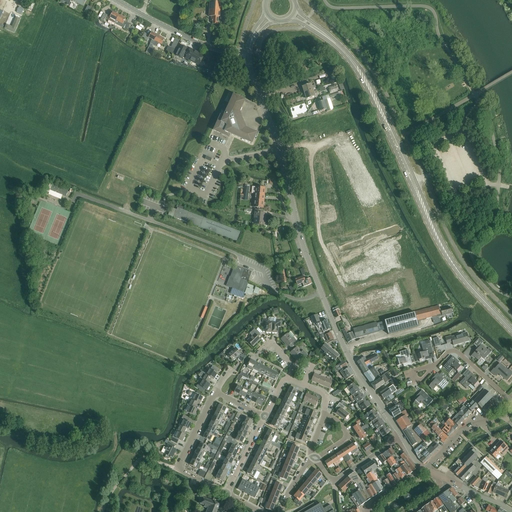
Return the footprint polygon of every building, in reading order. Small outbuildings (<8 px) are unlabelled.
[(30,0),(26,10),(31,12),(36,0),(30,0)] [(220,17),(221,3),(210,2),(209,16),(211,17),(211,21),(212,22),(212,24),(218,25),(218,17),(220,17)] [(106,19),(108,21),(112,22),(115,24),(119,16),(113,12),(111,15),(108,14),(107,15),(104,14),(100,20),(104,22),(106,19)] [(119,16),(115,24),(123,29),(124,28),(126,30),(129,24),(124,22),(126,19),(119,16)] [(152,40),(149,46),(147,51),(149,52),(152,47),(153,45),(158,36),(151,32),(150,36),(147,34),(144,39),(147,41),(149,38),(152,40)] [(158,36),(153,45),(156,47),(158,43),(161,45),(162,44),(166,47),(167,45),(163,43),(164,39),(158,36)] [(171,47),(168,46),(166,51),(174,54),(176,50),(175,49),(179,40),(175,38),(171,47)] [(181,46),(176,55),(176,56),(182,59),(183,58),(182,58),(184,55),(187,57),(186,58),(187,58),(198,65),(199,65),(199,64),(203,57),(204,56),(203,56),(200,54),(194,51),(191,50),(190,49),(190,50),(189,52),(187,50),(187,49),(187,48),(182,46),(181,45),(181,46)] [(302,87),(304,93),(313,90),(313,89),(315,88),(314,85),(312,86),(311,84),(307,86),(306,85),(305,84),(303,84),(303,86),(303,87),(302,87)] [(330,94),(338,91),(336,85),(328,88),(330,94)] [(304,93),(305,96),(304,97),(304,98),(305,99),(306,99),(315,96),(314,94),(317,93),(316,91),(314,92),(313,90),(304,93)] [(214,130),(229,137),(230,134),(252,144),(256,134),(258,135),(258,133),(263,123),(255,104),(252,102),(246,99),(245,99),(244,98),(243,100),(234,95),(224,117),(221,116),(214,130)] [(326,110),(327,111),(330,110),(327,100),(324,101),(318,102),(320,106),(318,106),(320,111),(321,111),(326,110)] [(348,117),(342,119),(345,126),(351,124),(348,117)] [(342,119),(337,121),(339,128),(345,126),(342,119)] [(337,121),(331,123),(333,130),(339,128),(337,121)] [(320,126),(314,128),(316,135),(322,133),(320,126)] [(314,128),(308,130),(311,137),(316,135),(314,128)] [(349,137),(336,141),(338,147),(344,145),(346,149),(355,146),(353,140),(350,141),(349,137)] [(314,152),(310,153),(313,160),(322,156),(321,152),(327,150),(325,145),(313,149),(314,152)] [(355,151),(342,155),(344,161),(350,159),(351,163),(361,160),(359,154),(356,155),(355,151)] [(315,168),(312,169),(314,175),(324,172),(323,168),(329,166),(327,160),(314,164),(315,168)] [(361,166),(348,170),(350,175),(356,173),(357,178),(367,175),(365,168),(362,169),(361,166)] [(317,184),(313,185),(316,191),(325,188),(324,184),(330,182),(328,176),(316,180),(317,184)] [(367,180),(355,184),(356,189),(363,187),(364,192),(374,189),(372,182),(369,183),(367,180)] [(68,192),(67,192),(68,190),(58,186),(53,184),(50,183),(46,192),(49,193),(50,190),(66,197),(68,192)] [(256,187),(255,194),(264,195),(265,188),(256,187)] [(318,199),(315,200),(317,207),(327,204),(325,199),(332,197),(330,192),(317,196),(318,199)] [(375,193),(362,198),(364,203),(370,201),(372,206),(381,202),(379,196),(376,197),(375,193)] [(174,217),(200,228),(237,242),(241,232),(184,210),(185,208),(179,206),(178,208),(177,208),(174,217)] [(320,215),(316,216),(319,223),(328,219),(327,215),(333,213),(331,207),(319,212),(320,215)] [(382,207),(370,211),(371,217),(378,215),(379,219),(389,216),(387,210),(383,211),(382,207)] [(264,225),(265,214),(263,213),(263,211),(256,210),(254,220),(256,220),(256,224),(264,225)] [(321,231),(318,232),(320,238),(330,235),(328,231),(335,229),(333,223),(320,227),(321,231)] [(398,249),(388,252),(392,264),(399,262),(396,253),(399,252),(398,249)] [(379,254),(369,257),(373,269),(380,267),(377,258),(380,257),(379,254)] [(358,259),(348,263),(352,275),(359,273),(356,264),(359,263),(358,259)] [(425,262),(420,263),(423,275),(430,274),(428,268),(427,262),(425,262)] [(420,263),(413,265),(416,277),(423,275),(420,263)] [(339,264),(329,268),(333,280),(340,278),(337,269),(340,268),(339,264)] [(243,293),(246,286),(251,272),(235,266),(230,277),(236,279),(232,288),(243,293)] [(297,285),(303,283),(304,286),(312,284),(310,279),(305,281),(303,276),(295,279),(297,285)] [(431,281),(418,284),(420,291),(433,288),(431,281)] [(247,295),(248,293),(251,295),(253,290),(252,289),(254,286),(248,284),(247,287),(249,288),(249,289),(247,288),(245,294),(247,295)] [(400,284),(394,286),(397,296),(403,294),(401,288),(400,284)] [(394,286),(388,287),(391,297),(397,296),(394,286)] [(388,287),(382,289),(385,299),(391,297),(388,287)] [(433,288),(420,291),(422,298),(435,294),(433,288)] [(382,289),(376,290),(377,294),(378,300),(385,299),(382,289)] [(367,292),(361,294),(364,304),(370,302),(368,297),(367,292)] [(361,294),(355,296),(358,306),(364,304),(361,294)] [(355,296),(349,297),(352,307),(358,306),(355,296)] [(349,297),(343,299),(344,303),(345,309),(352,307),(349,297)] [(439,306),(414,312),(415,312),(417,322),(441,315),(439,306)] [(451,314),(450,307),(440,309),(442,316),(451,314)] [(415,312),(384,321),(388,334),(418,326),(415,312)] [(317,315),(311,317),(314,324),(320,321),(317,315)] [(263,320),(263,327),(266,327),(265,333),(271,333),(272,323),(272,318),(269,318),(269,320),(263,320)] [(272,323),(271,333),(277,333),(278,327),(281,328),(281,321),(275,321),(275,318),(272,318),(272,323)] [(327,320),(316,324),(317,327),(321,325),(324,332),(322,332),(321,332),(319,332),(320,336),(325,334),(329,332),(328,330),(331,329),(327,320)] [(379,332),(376,323),(354,329),(356,338),(379,332)] [(342,330),(348,343),(355,339),(352,333),(349,334),(346,328),(342,330)] [(258,338),(261,335),(254,329),(249,334),(252,336),(247,341),(253,347),(260,340),(258,338)] [(298,343),(293,337),(294,337),(290,333),(288,335),(287,334),(281,339),(288,347),(289,346),(291,348),(298,343)] [(326,340),(327,340),(328,342),(334,339),(331,333),(326,335),(325,334),(320,336),(319,336),(321,339),(325,337),(326,340)] [(454,346),(469,342),(467,333),(451,337),(451,336),(446,338),(447,344),(453,343),(454,346)] [(490,353),(481,345),(483,342),(479,338),(473,344),(478,348),(471,356),(473,358),(474,356),(479,360),(482,357),(484,360),(490,353)] [(434,357),(430,343),(429,340),(425,341),(425,344),(422,345),(423,352),(417,354),(419,359),(425,358),(426,360),(434,357)] [(321,349),(334,360),(335,361),(339,355),(325,344),(321,349)] [(229,360),(230,358),(233,361),(237,357),(241,358),(240,361),(242,362),(245,357),(240,354),(235,348),(235,349),(234,348),(233,348),(232,349),(232,350),(232,351),(226,357),(229,360)] [(301,362),(308,356),(303,351),(300,353),(296,348),(290,353),(296,361),(299,359),(301,362)] [(401,359),(396,360),(397,366),(403,364),(404,366),(412,364),(408,350),(400,352),(401,359)] [(363,373),(364,374),(369,371),(367,367),(366,366),(378,359),(376,354),(366,360),(365,358),(364,357),(361,358),(362,360),(357,362),(363,373)] [(453,356),(443,367),(449,373),(454,368),(458,372),(459,372),(462,368),(458,364),(459,362),(453,356)] [(251,360),(247,367),(246,368),(252,371),(253,370),(256,363),(251,360)] [(335,368),(337,366),(340,370),(347,365),(345,361),(339,365),(338,364),(335,366),(335,368)] [(256,363),(253,370),(258,372),(257,374),(262,366),(256,363)] [(507,381),(511,374),(511,372),(509,370),(508,371),(500,363),(494,369),(491,372),(496,376),(498,373),(507,381)] [(262,366),(257,374),(260,375),(261,373),(263,375),(267,368),(262,366)] [(267,368),(263,375),(269,377),(272,371),(267,368)] [(346,380),(353,375),(349,368),(345,371),(344,369),(341,372),(346,380)] [(364,375),(375,391),(385,384),(374,368),(369,371),(364,374),(364,375)] [(203,373),(202,375),(209,380),(211,378),(213,379),(217,373),(210,369),(206,375),(203,373)] [(272,371),(269,377),(274,380),(277,374),(272,371)] [(470,372),(459,383),(466,389),(468,386),(473,390),(475,388),(479,384),(475,379),(476,378),(470,372)] [(443,389),(449,383),(438,373),(432,380),(433,381),(429,386),(433,390),(438,385),(443,389)] [(311,381),(317,383),(320,376),(314,374),(311,381)] [(203,380),(199,386),(199,385),(198,385),(197,386),(196,387),(197,388),(203,392),(205,389),(206,390),(210,385),(208,383),(209,380),(202,375),(200,379),(203,380)] [(320,376),(317,383),(323,386),(326,379),(320,376)] [(326,379),(323,386),(330,388),(333,381),(326,379)] [(240,395),(244,387),(244,386),(239,383),(238,386),(234,393),(240,395)] [(350,393),(352,395),(352,396),(356,393),(354,390),(358,387),(356,386),(355,386),(353,383),(343,390),(347,395),(350,393)] [(290,387),(287,392),(294,396),(296,393),(298,394),(299,391),(292,388),(293,386),(291,385),(290,387)] [(379,393),(383,399),(391,394),(392,395),(397,391),(393,385),(388,389),(387,388),(379,393)] [(244,387),(240,395),(245,398),(249,390),(244,387)] [(249,390),(245,398),(250,401),(254,394),(251,393),(252,391),(249,390)] [(427,407),(433,400),(422,390),(416,396),(418,398),(414,403),(418,407),(422,402),(427,407)] [(471,412),(477,405),(481,409),(492,397),(484,390),(474,401),(473,400),(469,404),(468,404),(466,406),(466,407),(471,412)] [(355,401),(357,403),(361,400),(359,398),(363,395),(362,393),(361,394),(359,391),(356,393),(352,396),(352,395),(349,398),(353,403),(355,401)] [(287,392),(284,398),(291,401),(294,396),(287,392)] [(254,394),(250,401),(256,404),(260,396),(254,393),(254,394)] [(191,399),(190,402),(196,405),(197,403),(200,404),(203,397),(195,394),(192,400),(191,399)] [(303,401),(309,403),(312,396),(306,394),(303,401)] [(260,396),(256,404),(261,406),(266,397),(260,395),(260,396)] [(312,396),(309,403),(316,406),(318,399),(312,396)] [(284,398),(282,403),(289,407),(291,401),(284,398)] [(357,403),(354,405),(358,410),(361,408),(363,411),(367,408),(365,405),(368,403),(367,401),(366,401),(364,398),(361,400),(357,403)] [(395,406),(389,410),(391,414),(400,408),(404,406),(401,403),(398,405),(395,401),(394,402),(395,406)] [(482,410),(486,413),(491,407),(492,408),(495,405),(490,401),(482,410)] [(184,411),(186,412),(194,415),(197,409),(194,408),(196,405),(190,402),(188,405),(187,404),(184,411)] [(339,403),(335,409),(338,411),(336,413),(344,420),(349,414),(343,410),(345,407),(344,407),(346,405),(341,402),(340,404),(339,403)] [(282,403),(279,409),(286,412),(289,407),(282,403)] [(219,405),(217,410),(224,414),(226,408),(219,405)] [(458,413),(458,414),(464,420),(470,413),(464,406),(460,410),(461,411),(458,414),(458,413)] [(400,408),(391,414),(394,418),(402,413),(404,416),(405,416),(406,416),(407,415),(407,417),(408,416),(405,411),(403,412),(400,408)] [(279,409),(276,414),(283,418),(286,412),(279,409)] [(304,415),(305,415),(314,419),(316,413),(306,409),(304,415)] [(217,410),(214,416),(221,419),(224,414),(217,410)] [(370,419),(372,422),(376,419),(374,417),(377,414),(376,412),(375,413),(373,410),(363,416),(367,422),(370,419)] [(276,414),(273,420),(281,423),(283,418),(276,414)] [(458,426),(464,420),(458,414),(452,420),(454,422),(454,423),(458,426)] [(305,415),(304,420),(312,423),(314,419),(305,415)] [(404,416),(396,421),(402,431),(411,425),(409,422),(407,419),(406,417),(407,417),(407,415),(406,416),(405,416),(404,416)] [(180,425),(178,428),(184,431),(185,428),(188,430),(191,423),(187,422),(189,419),(183,416),(182,418),(184,420),(181,425),(180,425)] [(214,416),(211,421),(218,425),(221,419),(214,416)] [(375,427),(377,429),(377,430),(381,427),(379,424),(383,422),(382,420),(381,420),(378,417),(376,419),(372,422),(369,424),(372,429),(375,427)] [(246,418),(243,424),(250,427),(253,422),(246,418)] [(445,427),(445,428),(446,427),(448,428),(449,426),(454,430),(457,427),(453,423),(453,422),(449,419),(446,423),(443,421),(441,423),(442,425),(445,427)] [(278,429),(281,423),(273,420),(271,425),(278,429)] [(304,420),(302,425),(310,428),(312,423),(304,420)] [(211,421),(208,427),(216,430),(218,425),(211,421)] [(435,433),(438,436),(442,432),(439,429),(436,425),(432,421),(428,425),(433,430),(433,431),(433,432),(434,433),(435,434),(435,433)] [(238,428),(241,429),(240,429),(247,433),(250,427),(243,424),(241,423),(238,428)] [(353,428),(357,434),(368,427),(367,424),(360,428),(358,425),(353,428)] [(421,424),(414,430),(419,436),(424,442),(431,436),(426,430),(421,424)] [(384,425),(381,427),(377,430),(377,429),(374,431),(378,437),(381,435),(383,437),(387,434),(385,432),(388,429),(387,427),(386,428),(384,425)] [(449,437),(454,430),(449,426),(448,428),(446,427),(445,428),(445,427),(442,430),(445,433),(445,434),(449,437)] [(208,427),(206,432),(213,436),(215,437),(216,437),(218,435),(214,433),(216,430),(208,427)] [(368,427),(357,434),(361,440),(366,437),(363,434),(367,432),(367,433),(370,431),(369,430),(370,429),(368,427)] [(178,432),(175,438),(173,437),(171,441),(177,444),(179,440),(182,441),(185,435),(182,434),(184,431),(178,428),(176,431),(178,432)] [(240,429),(238,435),(245,438),(247,433),(240,429)] [(412,446),(417,443),(416,442),(414,439),(412,435),(413,434),(411,431),(410,432),(408,429),(403,432),(412,446)] [(266,435),(278,442),(279,439),(277,438),(277,437),(275,436),(276,433),(269,430),(266,435)] [(210,441),(213,436),(206,432),(203,438),(210,441)] [(446,436),(442,432),(438,436),(441,439),(440,440),(443,443),(448,438),(446,436)] [(304,443),(306,437),(298,434),(297,434),(295,439),(304,443)] [(238,435),(235,440),(242,444),(245,438),(238,435)] [(266,435),(263,441),(270,444),(272,441),(274,443),(274,442),(277,444),(278,442),(266,435)] [(224,438),(220,447),(227,450),(223,448),(226,443),(229,444),(230,441),(224,438)] [(165,459),(168,460),(169,459),(170,457),(172,458),(176,450),(173,449),(175,446),(168,442),(169,441),(166,440),(165,443),(168,444),(167,445),(168,446),(164,454),(166,455),(165,457),(165,459)] [(263,441),(260,446),(267,450),(270,444),(263,441)] [(497,445),(489,453),(495,458),(500,453),(503,455),(508,449),(500,441),(497,445)] [(200,443),(197,449),(205,452),(207,447),(200,443)] [(292,446),(290,452),(296,455),(299,448),(295,447),(296,444),(294,443),(292,446)] [(366,452),(372,448),(368,443),(363,447),(366,452)] [(435,443),(427,451),(426,451),(432,456),(440,448),(435,443)] [(348,448),(351,452),(354,450),(355,453),(358,451),(353,444),(348,448)] [(418,459),(423,464),(431,456),(426,451),(427,451),(421,445),(414,451),(418,459)] [(228,450),(229,451),(236,455),(239,449),(232,446),(231,448),(229,447),(228,450)] [(260,446),(258,452),(265,455),(267,450),(260,446)] [(342,451),(351,465),(353,463),(350,459),(350,458),(348,454),(351,452),(348,448),(342,451)] [(197,449),(195,454),(202,458),(205,452),(197,449)] [(229,451),(227,457),(234,460),(236,455),(229,451)] [(336,455),(339,460),(342,458),(345,462),(346,461),(349,466),(351,465),(342,451),(336,455)] [(401,480),(406,476),(394,461),(391,456),(387,451),(383,454),(386,458),(385,458),(386,461),(391,467),(393,466),(396,470),(395,471),(401,480)] [(458,460),(466,467),(466,468),(458,477),(463,482),(467,477),(468,478),(470,476),(469,475),(475,468),(471,464),(477,457),(471,451),(461,462),(458,459),(458,460)] [(258,452),(255,457),(262,461),(265,455),(258,452)] [(290,452),(287,459),(294,461),(296,455),(290,452)] [(404,461),(410,468),(413,472),(417,469),(405,453),(401,456),(404,461)] [(195,454),(192,460),(201,464),(199,463),(202,458),(195,454)] [(330,459),(333,464),(339,460),(336,455),(330,459)] [(227,457),(224,462),(231,466),(234,460),(227,457)] [(255,457),(252,463),(259,466),(262,461),(255,457)] [(394,461),(406,476),(413,472),(410,468),(409,469),(403,462),(401,459),(399,460),(398,458),(394,461)] [(480,463),(497,479),(498,480),(502,475),(485,458),(480,463)] [(287,459),(285,465),(291,467),(294,461),(287,459)] [(328,467),(333,464),(330,459),(325,463),(328,467)] [(189,465),(196,469),(199,470),(201,464),(192,460),(189,465)] [(459,467),(453,473),(457,477),(466,467),(458,460),(455,463),(459,467)] [(361,469),(368,479),(378,495),(384,490),(372,472),(377,468),(373,461),(361,469)] [(224,462),(221,467),(228,471),(231,466),(224,462)] [(252,463),(249,468),(257,472),(259,466),(252,463)] [(285,465),(282,471),(288,474),(291,467),(285,465)] [(216,472),(218,473),(225,476),(228,471),(221,467),(221,468),(219,467),(216,472)] [(254,477),(257,472),(249,468),(247,474),(254,477)] [(396,483),(395,482),(396,481),(397,482),(401,480),(392,468),(390,469),(394,475),(392,476),(393,477),(392,477),(389,472),(385,475),(392,485),(396,483)] [(316,470),(312,476),(317,480),(321,475),(316,470)] [(286,480),(288,474),(282,471),(280,478),(286,480)] [(348,477),(354,483),(355,483),(357,485),(362,482),(355,472),(351,474),(348,477)] [(223,482),(225,476),(218,473),(216,478),(223,482)] [(312,476),(307,481),(313,485),(317,480),(312,476)] [(344,493),(354,483),(348,477),(338,486),(344,493)] [(488,484),(487,483),(488,480),(483,477),(482,480),(476,478),(470,484),(474,486),(478,489),(485,492),(488,484)] [(242,479),(237,489),(243,492),(248,482),(242,479)] [(367,485),(374,497),(377,495),(378,495),(368,479),(366,480),(370,486),(368,487),(367,484),(367,485)] [(307,481),(303,486),(308,491),(313,485),(307,481)] [(248,482),(243,492),(249,495),(254,485),(248,482)] [(359,491),(365,502),(374,497),(367,485),(365,486),(362,482),(357,485),(359,489),(358,490),(359,491)] [(492,486),(490,485),(486,493),(491,495),(494,487),(496,484),(493,482),(492,486)] [(276,483),(273,490),(279,492),(282,486),(276,483)] [(254,485),(249,495),(255,498),(260,488),(254,485)] [(505,499),(509,492),(496,485),(492,493),(505,499)] [(189,493),(189,494),(191,495),(191,494),(195,495),(197,489),(188,486),(186,492),(189,493)] [(303,486),(298,492),(304,496),(308,491),(303,486)] [(448,490),(456,500),(461,505),(465,502),(461,497),(458,494),(452,487),(448,490)] [(273,490),(271,496),(277,498),(279,492),(273,490)] [(443,494),(454,507),(456,506),(453,503),(456,500),(448,490),(443,494)] [(350,498),(358,508),(366,502),(365,502),(359,491),(354,494),(352,491),(349,493),(352,497),(350,498)] [(299,501),(304,496),(298,492),(294,497),(296,499),(294,502),(300,506),(302,504),(299,501)] [(437,498),(443,505),(444,505),(449,511),(454,511),(456,511),(454,507),(443,494),(437,498)] [(271,496),(268,502),(274,505),(277,498),(271,496)] [(206,511),(216,511),(219,504),(217,504),(219,500),(214,498),(213,502),(202,498),(200,504),(204,506),(204,508),(207,509),(206,511)] [(443,511),(444,511),(447,511),(443,505),(437,498),(432,501),(438,509),(440,508),(443,511)] [(272,511),(274,505),(268,502),(265,509),(272,511)] [(428,504),(432,511),(433,511),(437,510),(432,502),(428,504)] [(334,511),(330,505),(323,509),(322,506),(320,504),(318,505),(317,506),(316,507),(314,503),(306,507),(302,510),(297,511),(334,511)]
